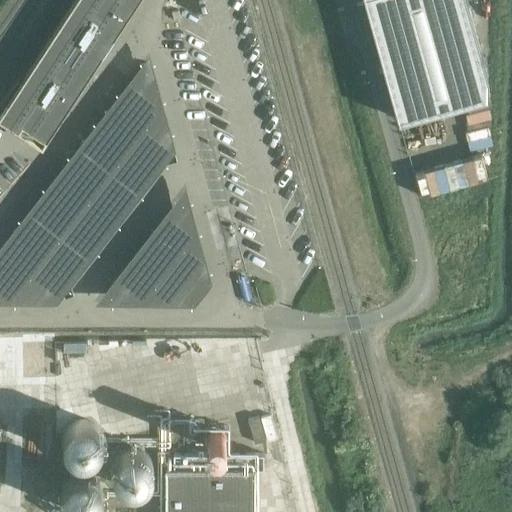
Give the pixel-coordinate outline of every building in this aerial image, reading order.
[(114,37),(137,0),(74,0),(22,81),(0,113),(0,118),(18,130),(22,124),(46,140),(102,54),(113,36),(114,37)] [(488,80),(466,0),(365,0),(382,62),(398,119),(487,94),(488,80)] [(152,57),(0,249),(0,303),(60,304),(179,148),(152,57)] [(467,122),(490,121),(489,102),(467,103),(467,122)] [(426,168),(433,190),(483,175),(476,153),(426,168)] [(217,279),(190,185),(94,304),(200,306),(217,279)] [(103,442),(103,440),(103,438),(103,435),(102,434),(102,432),(101,430),(100,429),(99,427),(97,425),(96,424),(94,422),(91,421),(88,420),(85,419),(83,419),(80,419),(77,420),(75,421),(73,421),(71,423),(68,425),(67,426),(66,428),(64,431),(63,433),(63,435),(62,437),(62,439),(62,441),(62,444),(63,446),(63,447),(65,450),(66,452),(68,454),(69,455),(71,457),(74,458),(76,459),(78,460),(79,460),(82,460),(85,460),(87,460),(90,459),(92,458),(94,457),(96,455),(99,452),(100,451),(101,449),(102,446),(103,444),(103,442)] [(210,447),(212,448),(214,449),(215,449),(217,449),(218,449),(220,448),(222,447),(223,447),(224,445),(225,444),(225,443),(226,442),(226,441),(226,440),(226,438),(225,437),(225,436),(224,435),(223,433),(221,431),(219,431),(217,430),(214,430),(212,431),(210,432),(209,434),(208,436),(207,437),(207,438),(207,440),(207,442),(207,443),(208,444),(209,445),(210,447)] [(153,471),(153,469),(153,466),(153,464),(152,462),(152,461),(152,460),(151,458),(149,456),(148,454),(145,452),(143,451),(141,450),(139,449),(137,448),(133,448),(131,448),(129,448),(126,449),(123,451),(121,452),(119,454),(117,455),(116,457),(115,458),(114,460),(114,462),(113,463),(113,466),(113,468),(113,470),(113,472),(113,473),(114,476),(115,478),(115,479),(117,481),(118,482),(120,484),(122,485),(124,487),(127,488),(129,489),(132,489),(134,489),(137,489),(139,488),(140,488),(142,487),(144,486),(147,484),(148,482),(150,480),(152,477),(152,475),(153,473),(153,471)] [(255,511),(255,468),(165,467),(165,511),(255,511)] [(103,496),(103,494),(103,491),(103,489),(102,487),(101,485),(100,483),(99,481),(97,479),(94,476),(92,475),(90,474),(88,474),(85,473),(82,473),(79,474),(76,474),(74,475),(72,476),(70,477),(69,478),(68,480),(66,481),(65,483),(64,486),(63,490),(62,492),(62,494),(62,496),(63,499),(64,501),(64,502),(65,504),(66,506),(68,508),(71,511),(73,511),(91,511),(93,511),(95,510),(97,508),(99,506),(100,504),(101,502),(102,501),(102,499),(103,497),(103,496)]
